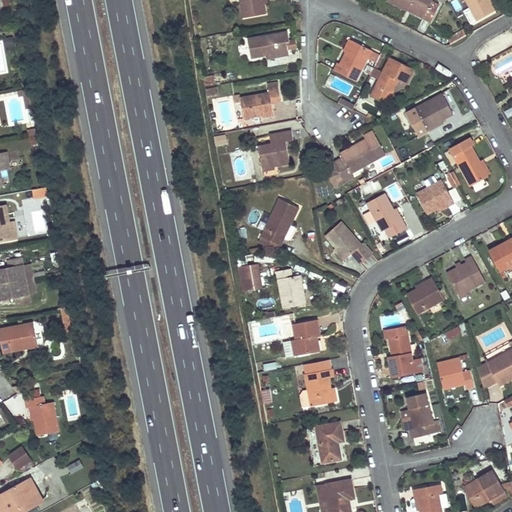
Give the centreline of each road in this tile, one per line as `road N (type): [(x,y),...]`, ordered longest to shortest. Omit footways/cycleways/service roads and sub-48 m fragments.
road 1 (motorway): [(79,0),(178,511)]
road 2 (motorway): [(218,511),(119,0)]
road 3 (residential): [(511,200),(392,266),(358,308),(355,338),(379,466)]
road 4 (residential): [(330,126),(307,88),(310,0)]
road 5 (residential): [(340,0),(455,57)]
